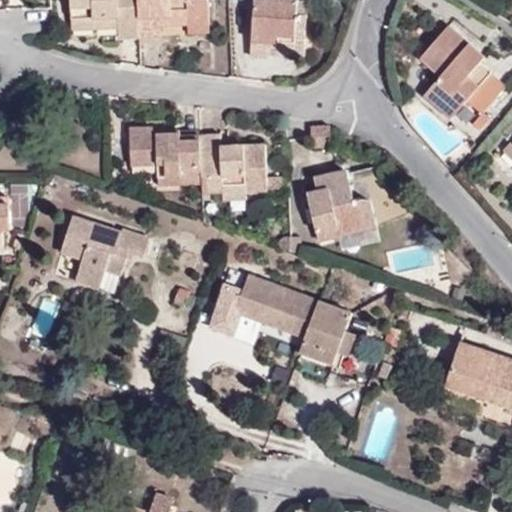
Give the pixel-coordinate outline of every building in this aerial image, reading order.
[(139,46),(137,0),(69,0),(70,34),(116,34),(117,46),(139,46)] [(212,43),(211,4),(201,5),(190,6),(189,0),(137,0),(139,46),(161,45),(160,34),(185,33),(186,44),(212,43)] [(309,45),(311,16),(300,16),(300,1),(283,0),(252,0),(250,60),(268,61),(268,57),(269,43),(309,45)] [(504,89),(481,63),(484,59),(447,26),(417,59),(437,78),(429,87),(444,101),(451,95),(463,106),(466,102),(478,113),(480,115),(504,89)] [(308,60),(309,45),(269,43),(268,57),(308,60)] [(449,121),(463,106),(451,95),(444,101),(429,87),(421,96),(449,121)] [(478,131),(488,118),(482,113),(480,115),(478,113),(469,124),(478,131)] [(201,189),(199,138),(178,139),(178,132),(154,133),(154,129),(129,130),(130,171),(153,171),(153,177),(178,176),(179,189),(201,189)] [(332,150),(332,134),(313,130),(314,150),(332,150)] [(269,196),(268,144),(220,145),(220,138),(199,138),(201,189),(201,198),(221,197),(249,196),(269,196)] [(511,146),(511,145),(508,142),(501,149),(511,161),(511,146)] [(341,249),(381,241),(372,200),(367,201),(356,204),(349,170),(317,177),(320,191),(311,193),(321,240),(339,237),(341,249)] [(179,189),(178,176),(153,177),(154,190),(179,189)] [(249,205),(249,196),(221,197),(221,205),(249,205)] [(14,233),(13,202),(0,202),(0,254),(8,255),(8,234),(14,233)] [(123,233),(79,218),(66,256),(87,263),(80,283),(104,291),(111,271),(125,276),(133,253),(148,258),(154,240),(125,230),(123,233)] [(23,273),(28,259),(8,256),(9,274),(23,273)] [(357,309),(253,276),(241,314),(309,337),(303,356),(336,367),(341,351),(350,329),(357,309)] [(357,356),(364,334),(350,329),(341,351),(357,356)] [(161,350),(181,357),(187,339),(167,332),(161,350)] [(511,357),(455,339),(440,382),(511,406),(511,418),(509,427),(511,428),(511,357)] [(164,511),(171,493),(149,485),(141,504),(113,494),(106,511),(164,511)]
